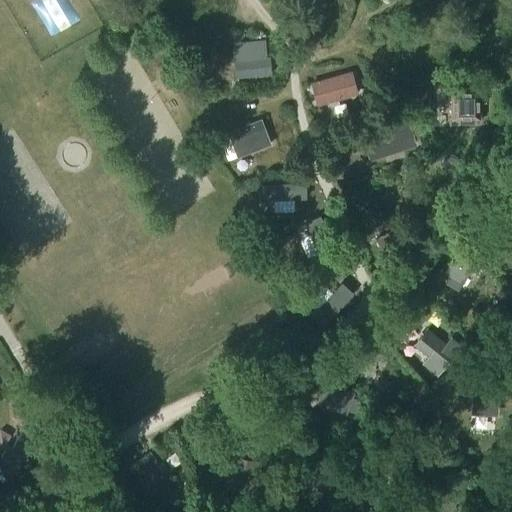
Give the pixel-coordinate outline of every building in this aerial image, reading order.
[(263,41),(231,44),(233,61),(234,79),(269,76),(268,58),(265,59),(263,41)] [(316,104),(357,94),(352,72),(311,84),(316,104)] [(161,77),(159,78),(162,84),(165,83),(174,79),(172,73),(161,77)] [(452,118),(465,117),(465,124),(478,124),(478,117),(478,104),(485,104),(485,93),(478,93),(478,92),(452,92),(452,118)] [(236,158),(271,145),(261,119),(227,132),(236,158)] [(410,126),(409,123),(382,132),(381,131),(363,137),(369,160),(388,154),(387,153),(416,144),(415,140),(420,139),(416,124),(410,126)] [(408,220),(374,240),(386,261),(420,241),(408,220)] [(460,245),(443,273),(448,276),(444,283),(446,285),(457,291),(479,256),(460,245)] [(421,364),(436,376),(461,345),(450,337),(445,343),(426,329),(413,346),(427,357),(421,364)] [(387,357),(346,342),(338,364),(371,376),(375,364),(383,367),(387,357)] [(354,392),(324,381),(316,403),(346,414),(347,411),(355,413),(355,412),(358,404),(359,402),(360,400),(352,397),(354,392)] [(499,384),(472,383),(471,406),(475,406),(475,415),(497,416),(499,384)] [(6,460),(4,464),(16,470),(35,434),(22,427),(12,449),(6,460)] [(6,446),(0,458),(6,460),(12,449),(6,446)] [(150,451),(128,467),(152,501),(160,495),(165,502),(173,496),(153,470),(160,465),(150,451)] [(258,461),(230,456),(224,488),(251,493),(258,461)] [(27,464),(22,466),(25,475),(31,472),(27,464)] [(265,465),(264,474),(273,476),(274,467),(265,465)] [(361,477),(316,468),(311,489),(346,496),(344,504),(355,506),(356,498),(357,498),(361,477)] [(453,511),(455,504),(428,501),(427,511),(453,511)]
